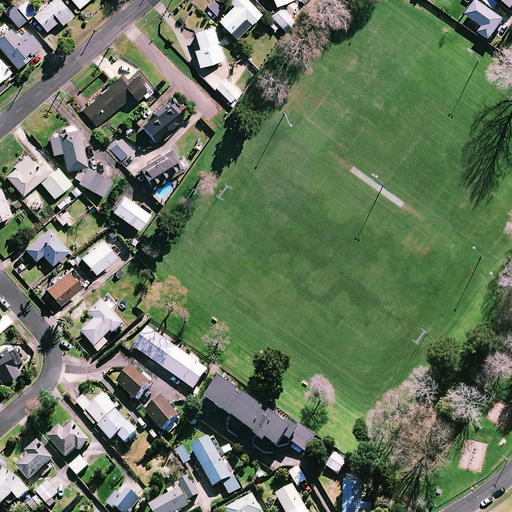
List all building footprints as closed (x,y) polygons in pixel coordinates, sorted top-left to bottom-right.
[(74,15),(61,0),(51,0),(32,16),(45,32),(58,21),(61,25),(74,15)] [(261,13),(248,0),(230,0),(234,5),(219,19),(236,37),(261,13)] [(498,4),(492,0),(481,0),(494,10),(498,4)] [(511,9),(511,0),(498,0),(511,10),(511,9)] [(35,13),(25,1),(17,8),(27,20),(35,13)] [(504,21),(476,1),(466,16),(483,28),(479,34),(489,41),(504,21)] [(26,21),(11,4),(3,12),(18,28),(26,21)] [(293,19),(281,7),(271,16),(283,28),(293,19)] [(276,34),(262,17),(257,21),(271,37),(276,34)] [(224,58),(214,26),(195,32),(198,42),(193,44),(200,66),(224,58)] [(18,38),(9,29),(0,36),(0,50),(17,69),(31,57),(29,56),(40,47),(26,31),(18,38)] [(243,66),(250,60),(245,54),(238,60),(243,66)] [(0,81),(10,73),(0,61),(0,81)] [(153,93),(136,74),(125,85),(119,78),(81,112),(96,128),(131,96),(136,101),(142,95),(145,99),(153,93)] [(239,93),(225,78),(216,87),(230,102),(239,93)] [(185,117),(171,100),(140,126),(154,143),(185,117)] [(86,167),(77,131),(49,138),(53,155),(62,153),(67,172),(86,167)] [(131,150),(120,139),(110,149),(121,161),(131,150)] [(183,170),(171,150),(140,169),(153,189),(183,170)] [(39,167),(26,153),(12,165),(14,167),(5,176),(22,196),(38,181),(54,199),(71,184),(49,159),(39,167)] [(79,171),(74,179),(79,182),(78,183),(102,197),(111,181),(89,168),(85,174),(79,171)] [(0,220),(11,216),(0,189),(0,220)] [(136,229),(150,210),(139,202),(136,206),(122,196),(111,211),(136,229)] [(73,221),(64,210),(55,217),(62,226),(65,223),(68,226),(73,221)] [(34,261),(41,255),(45,259),(43,261),(48,267),(67,251),(48,229),(24,249),(34,261)] [(112,244),(108,248),(101,240),(80,258),(94,274),(115,256),(113,254),(118,250),(112,244)] [(59,305),(84,283),(77,275),(72,278),(66,271),(45,290),(59,305)] [(93,310),(106,299),(97,289),(85,299),(93,310)] [(94,322),(81,333),(99,354),(109,345),(105,340),(112,334),(114,336),(126,327),(113,311),(118,307),(110,298),(89,316),(94,322)] [(207,371),(149,329),(135,349),(193,390),(207,371)] [(20,361),(10,343),(0,349),(0,381),(1,383),(18,373),(13,364),(20,361)] [(151,386),(132,368),(117,384),(136,401),(151,386)] [(291,421),(286,428),(219,381),(202,406),(213,414),(217,409),(232,419),(228,424),(238,431),(241,426),(256,436),(254,438),(263,444),(265,441),(277,449),(284,438),(305,453),(315,438),(291,421)] [(137,433),(116,410),(119,408),(106,394),(100,399),(92,406),(83,396),(76,403),(86,413),(84,414),(94,426),(96,424),(111,441),(117,435),(125,444),(137,433)] [(172,411),(162,399),(146,412),(162,432),(180,418),(173,409),(172,411)] [(190,414),(185,422),(195,427),(200,420),(190,414)] [(89,443),(69,420),(48,438),(65,459),(76,449),(79,452),(89,443)] [(231,479),(209,439),(191,449),(213,488),(223,483),(229,494),(241,488),(234,477),(231,479)] [(29,457),(17,467),(29,481),(38,473),(42,478),(53,468),(49,464),(53,461),(37,441),(25,452),(29,457)] [(230,443),(221,448),(225,455),(234,450),(230,443)] [(191,461),(183,447),(175,451),(184,465),(191,461)] [(347,463),(334,454),(326,467),(338,475),(347,463)] [(88,467),(80,457),(69,467),(77,476),(88,467)] [(306,481),(299,469),(289,474),(297,487),(306,481)] [(20,485),(8,472),(0,478),(0,506),(6,501),(10,506),(17,500),(19,502),(29,494),(21,484),(20,485)] [(198,495),(188,477),(179,483),(182,488),(150,507),(152,511),(190,511),(192,511),(187,502),(198,495)] [(363,483),(344,482),(342,511),(371,511),(371,505),(361,505),(363,483)] [(55,503),(41,487),(36,492),(49,508),(55,503)] [(306,511),(293,487),(276,496),(284,511),(306,511)] [(133,511),(134,511),(132,510),(140,500),(125,488),(121,494),(117,491),(109,501),(107,504),(113,509),(115,507),(120,511),(133,511)] [(260,511),(252,496),(225,511),(260,511)] [(35,511),(39,510),(32,501),(27,505),(32,511),(35,511)]
